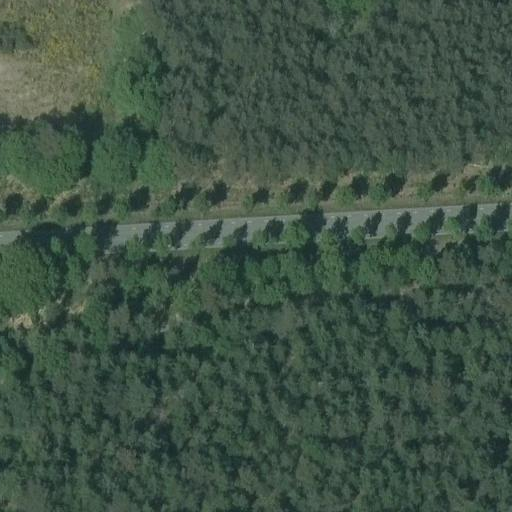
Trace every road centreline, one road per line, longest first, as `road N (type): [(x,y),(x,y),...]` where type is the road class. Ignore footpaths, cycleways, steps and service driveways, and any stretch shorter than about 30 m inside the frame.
road 1 (unknown): [(0,406),(511,375)]
road 2 (primary): [(0,246),(511,217)]
